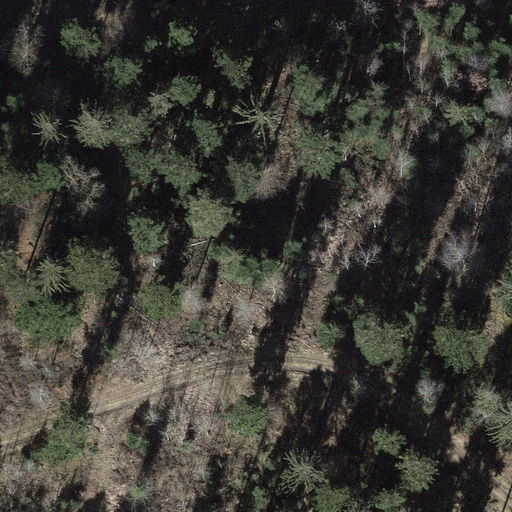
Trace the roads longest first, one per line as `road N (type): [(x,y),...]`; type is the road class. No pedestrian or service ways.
road 1 (track): [(0,440),(200,372),(269,355),(326,359),(399,388),(511,496)]
road 2 (track): [(0,29),(374,0)]
